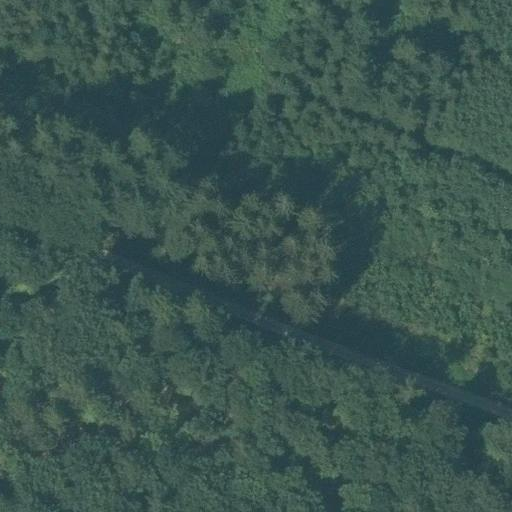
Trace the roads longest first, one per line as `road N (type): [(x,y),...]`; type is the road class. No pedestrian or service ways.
road 1 (track): [(0,219),(511,410)]
road 2 (track): [(149,273),(257,0)]
